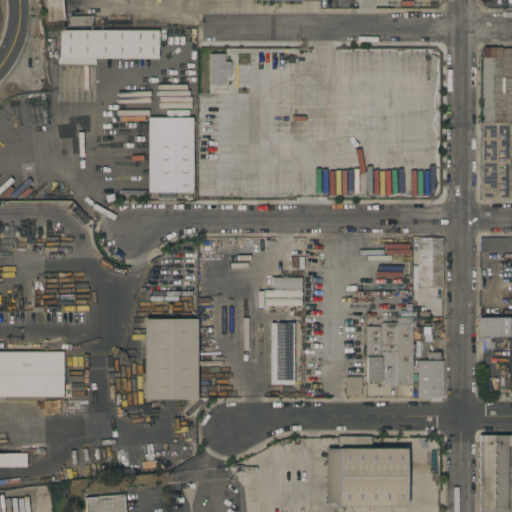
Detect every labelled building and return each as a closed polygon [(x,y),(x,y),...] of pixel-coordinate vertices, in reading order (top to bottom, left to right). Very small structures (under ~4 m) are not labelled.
[(61,0),(63,20),(59,20),(60,26),(48,27),(45,0),(61,0)] [(92,16),(92,26),(69,26),(68,17),(92,16)] [(58,59),(58,30),(157,30),(157,59),(58,59)] [(492,47),(500,47),(500,48),(511,48),(511,47),(511,123),(509,123),(492,123),(480,122),(481,47),(492,47)] [(252,112),(202,112),(202,59),(226,59),(226,56),(252,56),(252,112)] [(146,117),(192,118),(191,193),(146,192),(146,117)] [(509,200),(478,199),(479,122),(480,122),(492,123),(509,123),(509,200)] [(511,290),(495,290),(495,280),(507,279),(507,274),(506,274),(506,251),(478,251),(478,237),(511,237),(511,290)] [(441,287),(417,287),(416,238),(441,238),(441,287)] [(263,297),(263,290),(271,290),(271,278),(300,278),(300,297),(263,297)] [(263,306),(263,298),(299,298),(299,306),(263,306)] [(396,324),(399,324),(399,317),(410,317),(410,385),(396,385),(396,324)] [(508,318),(508,337),(478,337),(478,318),(508,318)] [(194,400),(195,320),(141,319),(141,400),(194,400)] [(380,382),(365,382),(365,327),(365,321),(380,321),(380,324),(380,382)] [(292,384),(268,384),(268,323),(292,323),(292,384)] [(396,324),(396,385),(380,385),(380,382),(380,324),(396,324)] [(0,352),(62,352),(62,397),(0,397),(0,352)] [(442,398),(416,398),(416,361),(442,361),(442,398)] [(360,377),(360,396),(344,396),(344,377),(360,377)] [(511,511),(478,511),(478,436),(511,436),(511,511)] [(336,507),(336,503),(324,503),(324,449),(337,449),(337,437),(369,437),(369,449),(404,449),(404,507),(336,507)] [(0,467),(24,467),(24,453),(0,454),(0,467)] [(122,494),(123,511),(84,511),(83,498),(122,494)]
